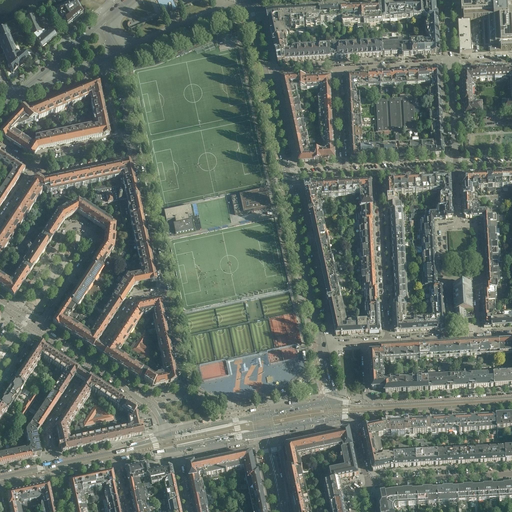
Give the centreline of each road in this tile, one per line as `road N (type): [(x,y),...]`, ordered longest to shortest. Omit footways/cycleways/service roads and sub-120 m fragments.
road 1 (residential): [(39,329),(94,245),(90,232),(67,228),(13,311)]
road 2 (tertiary): [(322,345),(286,176)]
road 3 (residential): [(386,341),(376,171)]
road 4 (secondary): [(354,415),(511,404)]
road 5 (secondary): [(511,397),(366,404)]
road 6 (residential): [(368,483),(511,473)]
road 7 (tertiary): [(115,55),(246,2)]
road 8 (residential): [(165,289),(185,389),(152,402)]
road 9 (residential): [(165,289),(136,156)]
